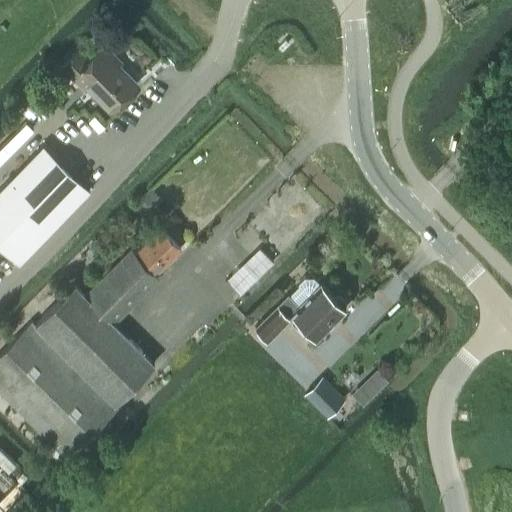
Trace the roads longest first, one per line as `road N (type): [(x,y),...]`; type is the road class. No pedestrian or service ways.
road 1 (tertiary): [(508,317),(372,165),(352,0)]
road 2 (unclassified): [(458,511),(440,447),(442,398),(508,317)]
